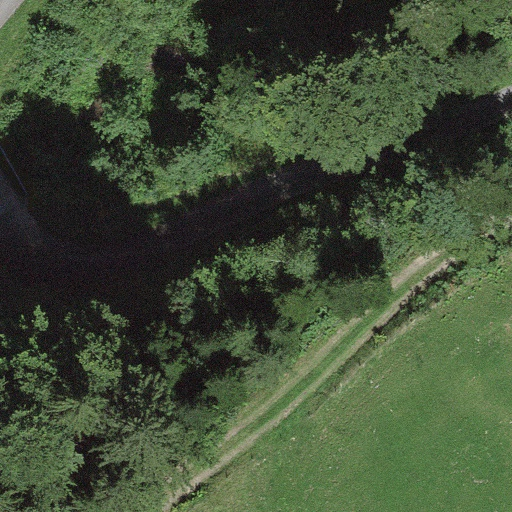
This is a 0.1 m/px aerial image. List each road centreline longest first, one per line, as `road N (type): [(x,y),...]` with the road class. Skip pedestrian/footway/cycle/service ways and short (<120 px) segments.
road 1 (track): [(511,94),(111,262),(54,262),(0,226)]
road 2 (track): [(511,207),(426,268),(296,394),(142,511)]
